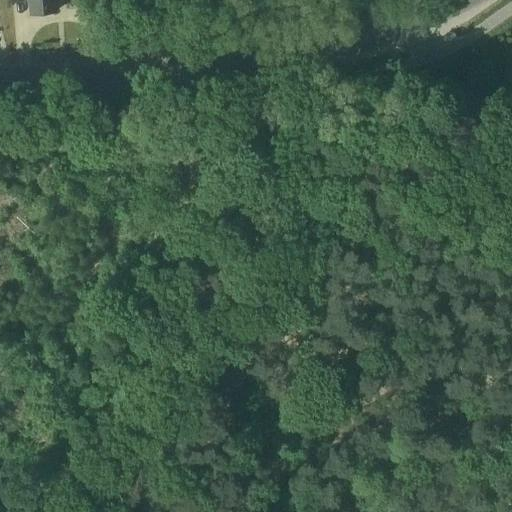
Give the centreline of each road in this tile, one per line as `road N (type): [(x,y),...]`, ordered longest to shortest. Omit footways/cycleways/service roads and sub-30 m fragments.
road 1 (track): [(48,511),(270,189),(270,128)]
road 2 (tertiary): [(0,81),(171,73),(260,59)]
road 3 (tertiary): [(260,59),(307,54),(458,0)]
